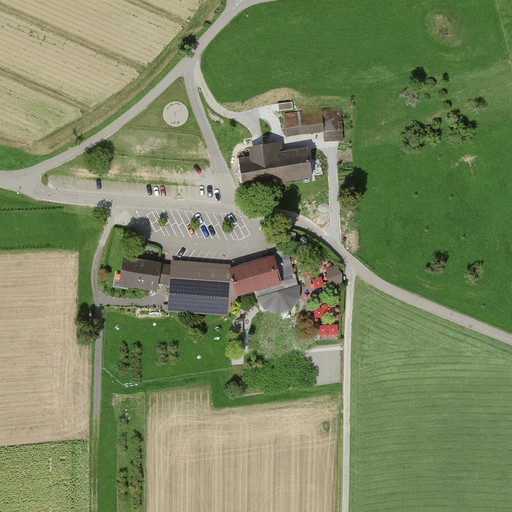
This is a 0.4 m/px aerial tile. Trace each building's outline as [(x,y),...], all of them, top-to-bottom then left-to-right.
[(285,116),(287,137),(323,133),(321,112),(285,116)] [(244,188),(309,179),(305,150),(281,153),(280,145),(249,150),(250,158),(240,159),(244,188)] [(258,295),(259,299),(257,300),(265,313),(278,317),(292,314),(300,302),(301,287),(299,287),(289,255),(231,271),(232,266),(171,262),(171,267),(170,288),(168,314),(231,317),(232,301),(238,301),(258,295)] [(170,288),(171,267),(124,259),(119,289),(158,296),(159,286),(170,288)] [(343,276),(336,267),(327,270),(328,282),(334,289),(343,286),(343,276)] [(340,334),(340,323),(320,324),(320,334),(340,334)]
